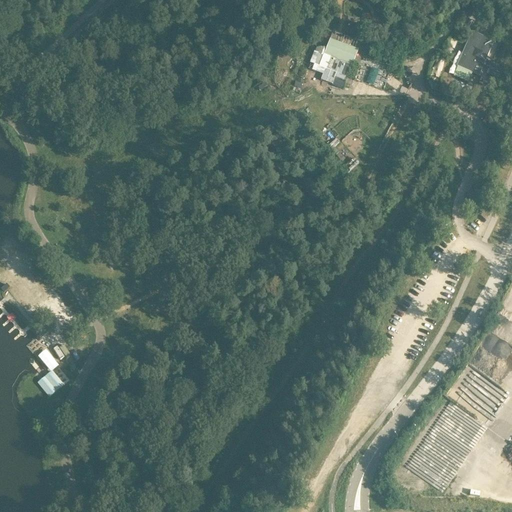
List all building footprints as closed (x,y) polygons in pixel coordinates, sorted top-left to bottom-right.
[(475,35),(471,33),(470,36),(465,46),(464,50),(456,68),(460,69),(472,74),(478,77),(487,58),(493,43),(475,35)] [(324,57),(329,59),(346,65),(351,67),(357,51),(329,41),(323,57),(324,57)] [(317,55),(313,66),(319,68),(323,57),(317,55)] [(329,59),(320,82),(331,85),(333,80),(338,81),(346,84),(348,78),(342,76),(346,65),(329,59)] [(373,68),(368,83),(384,89),(389,74),(373,68)] [(434,79),(427,83),(431,91),(438,88),(434,79)] [(489,84),(479,82),(477,92),(487,94),(489,84)] [(352,174),(360,167),(355,161),(347,168),(352,174)] [(52,330),(47,324),(42,328),(47,334),(52,330)] [(51,351),(42,354),(49,372),(70,363),(63,347),(51,352),(51,351)] [(49,398),(63,387),(51,373),(37,384),(49,398)]
